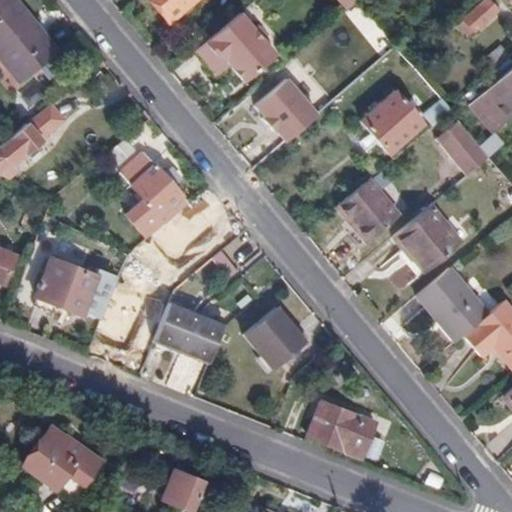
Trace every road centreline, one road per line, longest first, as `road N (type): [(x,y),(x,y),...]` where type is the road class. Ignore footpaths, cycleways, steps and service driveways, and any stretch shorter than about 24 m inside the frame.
road 1 (residential): [(502,511),(78,0)]
road 2 (residential): [(411,511),(0,347)]
